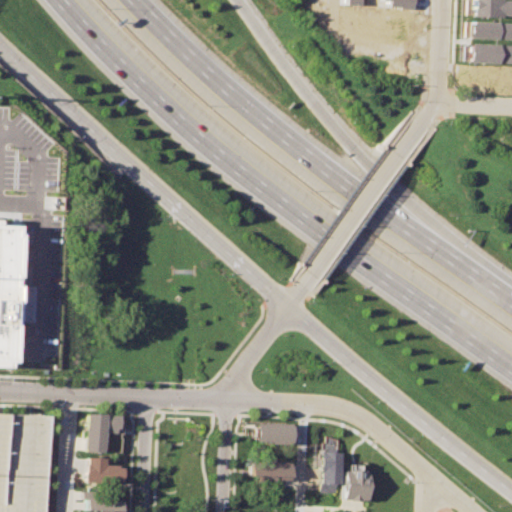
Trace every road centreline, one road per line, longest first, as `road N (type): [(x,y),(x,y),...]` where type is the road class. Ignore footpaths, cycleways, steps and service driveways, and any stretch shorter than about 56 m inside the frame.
road 1 (secondary): [(0,35),(349,362),(511,489)]
road 2 (motorway): [(70,0),(138,76),(229,156),(511,360)]
road 3 (residential): [(0,393),(340,410),(372,424),(427,474)]
road 4 (motorway): [(427,235),(304,151),(191,53),(145,0)]
road 5 (motorway): [(427,235),(242,0)]
road 6 (residential): [(428,115),(300,285)]
road 7 (residential): [(300,285),(224,402)]
